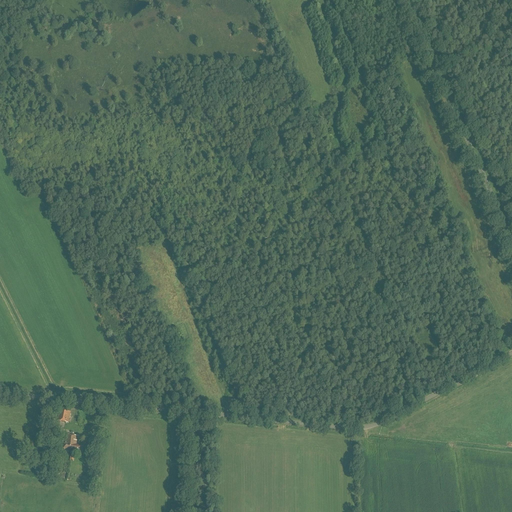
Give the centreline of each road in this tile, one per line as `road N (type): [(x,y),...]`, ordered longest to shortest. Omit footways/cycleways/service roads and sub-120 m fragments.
road 1 (unclassified): [(511,353),(358,428),(0,393)]
road 2 (tertiary): [(511,240),(407,0)]
